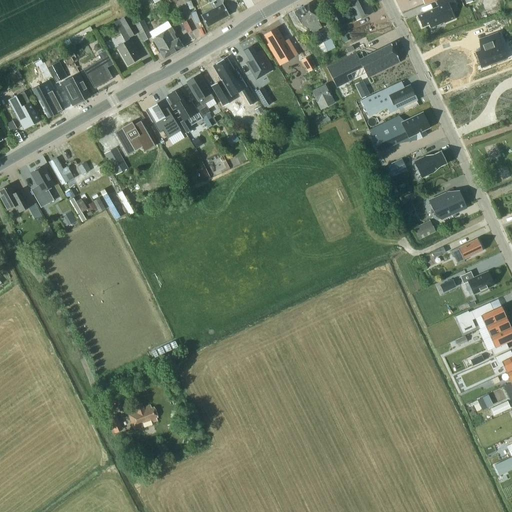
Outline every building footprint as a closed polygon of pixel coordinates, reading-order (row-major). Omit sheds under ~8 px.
[(201,15),(201,16),(207,27),(208,27),(217,22),(216,21),(218,20),(219,21),(229,15),(229,16),(229,15),(223,4),(222,4),(220,2),(223,0),(208,0),(210,2),(210,3),(211,3),(214,8),(201,15)] [(350,7),(342,10),(343,13),(351,9),(357,21),(374,13),(367,0),(343,0),(346,4),(348,3),(350,7)] [(438,6),(417,15),(421,25),(428,22),(430,27),(444,21),(445,22),(455,18),(449,6),(456,3),(454,0),(435,0),(438,6)] [(317,19),(315,16),(315,15),(308,4),(294,12),(301,24),(303,27),(308,25),(312,32),(321,27),(317,19)] [(343,13),(342,10),(338,12),(336,7),(327,11),(336,29),(345,25),(340,15),(343,13)] [(114,23),(126,42),(117,47),(128,65),(140,58),(133,47),(135,46),(130,37),(137,33),(127,15),(114,23)] [(501,18),(490,22),(493,31),(505,27),(501,18)] [(174,33),(171,28),(168,22),(149,33),(142,20),(134,25),(144,41),(152,37),(159,50),(164,59),(183,47),(177,39),(176,39),(174,35),(174,33)] [(276,28),(264,35),(278,59),(294,49),(288,39),(284,42),(276,28)] [(483,49),(475,52),(480,65),(480,67),(482,67),(482,68),(489,65),(507,58),(498,32),(479,40),(479,41),(480,41),(483,49)] [(454,33),(431,45),(443,68),(466,57),(454,33)] [(330,39),(323,42),(327,51),(335,47),(330,39)] [(72,43),(66,47),(69,53),(75,50),(72,43)] [(346,57),(325,68),(332,82),(361,67),(366,78),(398,61),(389,43),(349,64),(346,57)] [(244,50),(243,51),(250,62),(247,64),(246,63),(253,76),(270,65),(272,69),(270,70),(270,71),(274,69),(262,50),(256,53),(251,46),(248,48),(248,49),(244,51),(244,50)] [(101,59),(83,70),(94,89),(99,86),(100,86),(109,81),(109,80),(113,78),(107,68),(113,64),(105,50),(98,55),(101,59)] [(309,57),(302,61),(305,66),(308,64),(312,69),(315,67),(309,57)] [(43,58),(32,63),(35,69),(39,68),(42,75),(49,71),(43,58)] [(247,87),(236,69),(232,71),(230,67),(231,66),(226,58),(212,66),(221,81),(211,87),(223,107),(234,100),(232,96),(247,87)] [(59,62),(47,67),(50,72),(56,83),(67,78),(59,62)] [(78,75),(61,84),(72,104),(89,96),(78,73),(77,74),(78,75)] [(199,74),(187,82),(198,101),(201,105),(196,108),(202,118),(209,113),(210,113),(204,104),(213,98),(199,74)] [(511,77),(469,92),(472,100),(465,102),(470,117),(490,110),(493,117),(511,110),(511,77)] [(370,95),(362,80),(354,84),(362,99),(370,95)] [(48,82),(33,90),(48,118),(63,110),(48,82)] [(391,87),(361,101),(369,116),(387,108),(389,113),(417,100),(410,85),(402,89),(402,90),(394,94),(391,87)] [(334,103),(325,86),(312,92),(321,109),(334,103)] [(263,87),(255,92),(264,108),(272,103),(263,87)] [(180,88),(170,94),(175,103),(173,104),(183,120),(180,122),(186,133),(192,130),(186,119),(198,112),(201,118),(196,108),(188,95),(185,97),(180,88)] [(24,91),(8,100),(23,130),(40,121),(24,91)] [(157,104),(145,110),(150,119),(152,118),(155,122),(153,123),(159,133),(162,130),(167,138),(181,130),(167,108),(161,112),(157,104)] [(261,106),(255,110),(258,116),(264,112),(261,106)] [(315,117),(319,126),(331,121),(327,112),(315,117)] [(399,116),(369,130),(378,150),(414,133),(417,140),(427,135),(424,130),(430,128),(423,112),(401,122),(399,116)] [(209,113),(202,118),(208,127),(211,125),(208,120),(212,118),(209,113)] [(13,121),(7,124),(10,132),(17,128),(13,121)] [(125,132),(117,137),(123,148),(130,144),(133,149),(140,145),(145,152),(155,146),(140,121),(133,125),(132,122),(123,127),(125,132)] [(228,137),(232,144),(240,141),(236,134),(228,137)] [(197,138),(192,141),(196,148),(202,145),(197,138)] [(116,148),(105,153),(116,174),(127,169),(116,148)] [(425,156),(414,162),(417,161),(425,176),(433,172),(439,166),(446,163),(441,151),(433,155),(425,156)] [(62,185),(74,178),(67,167),(63,169),(57,159),(56,159),(49,163),(62,185)] [(398,160),(387,166),(392,175),(402,169),(398,160)] [(86,162),(78,166),(82,173),(90,168),(86,162)] [(38,185),(31,189),(41,208),(54,200),(47,189),(54,185),(43,166),(41,167),(33,171),(31,173),(38,185)] [(10,184),(0,189),(0,195),(8,210),(14,207),(18,213),(31,206),(22,189),(15,193),(10,184)] [(71,190),(65,194),(68,200),(75,196),(71,190)] [(405,200),(418,194),(416,191),(403,197),(405,200)] [(444,194),(429,201),(434,213),(442,210),(445,217),(467,207),(460,192),(447,199),(444,194)] [(86,206),(83,200),(77,204),(74,197),(69,200),(82,222),(87,220),(82,212),(88,208),(86,206)] [(93,202),(96,208),(99,213),(106,209),(99,198),(93,201),(93,202)] [(96,208),(93,202),(86,206),(88,208),(90,211),(96,208)] [(38,208),(30,212),(35,220),(42,216),(38,208)] [(71,211),(65,214),(68,219),(74,216),(71,211)] [(436,231),(431,220),(414,227),(419,239),(436,231)] [(477,238),(450,251),(453,258),(458,255),(461,261),(483,250),(477,238)] [(443,247),(432,252),(435,258),(446,253),(443,247)] [(470,272),(460,276),(464,283),(468,282),(468,284),(473,294),(479,292),(480,294),(482,293),(487,290),(487,288),(494,285),(487,271),(473,278),(470,272)] [(453,280),(440,285),(443,292),(456,287),(453,280)] [(468,312),(456,317),(459,324),(471,319),(469,314),(471,312),(474,320),(481,317),(485,327),(506,317),(501,306),(490,311),(487,304),(469,313),(468,312)] [(485,327),(478,330),(483,340),(490,337),(511,328),(506,317),(485,327)] [(463,332),(475,327),(472,319),(460,324),(463,332)] [(511,330),(511,328),(490,337),(495,348),(491,349),(494,355),(508,348),(506,343),(511,340),(511,330)] [(465,336),(455,340),(458,346),(467,342),(465,336)] [(174,348),(172,342),(154,351),(157,356),(174,348)] [(511,354),(510,350),(495,357),(498,363),(501,362),(506,373),(511,370),(511,354)] [(481,355),(470,360),(473,366),(484,361),(481,355)] [(483,395),(487,406),(493,404),(489,393),(483,395)] [(511,408),(507,401),(491,409),(494,416),(511,408)] [(134,430),(151,423),(158,420),(157,418),(158,417),(154,406),(151,407),(150,404),(144,407),(142,403),(134,406),(136,411),(128,414),(134,430)] [(511,412),(494,419),(501,438),(511,434),(511,412)] [(115,434),(123,430),(116,415),(108,419),(115,434)] [(511,456),(511,457),(509,458),(507,459),(504,460),(502,461),(494,465),(498,475),(507,471),(509,470),(511,469),(511,468),(511,456)]
